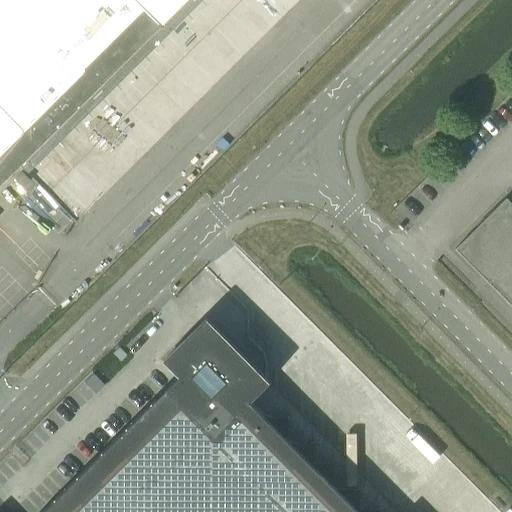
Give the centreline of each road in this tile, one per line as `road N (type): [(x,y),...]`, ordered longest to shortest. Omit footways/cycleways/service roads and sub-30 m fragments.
road 1 (tertiary): [(0,428),(288,151)]
road 2 (unclassified): [(511,379),(288,151)]
road 3 (tertiary): [(288,151),(438,0)]
